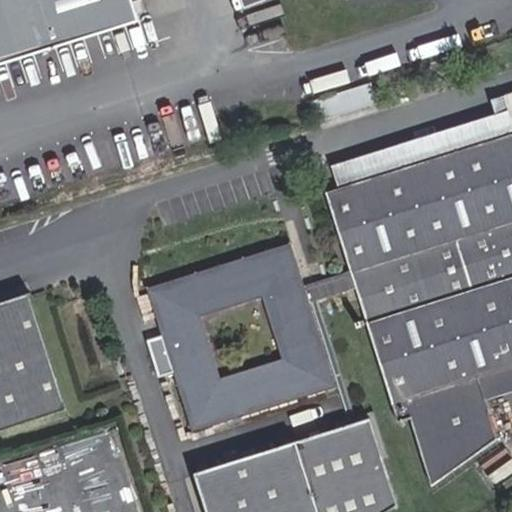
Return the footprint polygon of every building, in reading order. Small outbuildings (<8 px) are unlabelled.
[(0,0),(0,65),(139,21),(132,0),(0,0)] [(341,92),(316,104),(323,120),(349,108),(341,92)] [(370,285),(357,289),(392,403),(398,420),(408,416),(430,485),(498,440),(485,399),(478,376),(511,365),(511,93),(504,96),(493,100),(497,114),(511,128),(511,134),(353,184),(326,193),(351,271),(365,267),(370,285)] [(511,128),(497,114),(346,162),(353,184),(511,134),(511,128)] [(293,243),(148,288),(168,353),(174,372),(193,432),(338,386),(312,303),(308,304),(302,287),(307,285),(293,243)] [(351,271),(307,285),(302,287),(308,304),(312,303),(357,289),(370,285),(365,267),(351,271)] [(0,430),(87,402),(48,284),(0,300),(0,430)] [(160,356),(165,374),(174,372),(168,353),(160,356)] [(485,399),(511,390),(511,365),(478,376),(485,399)] [(388,511),(400,505),(372,418),(195,473),(207,511),(388,511)]
